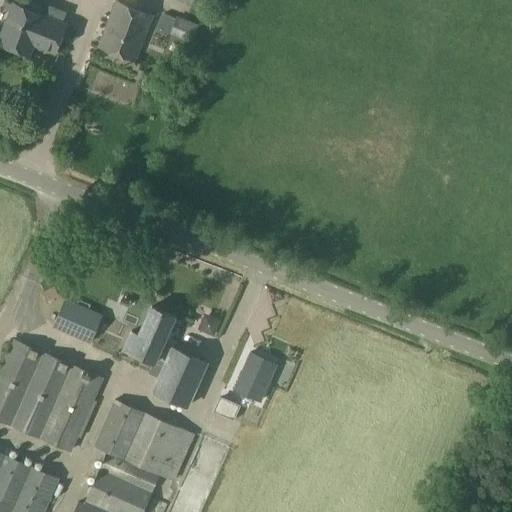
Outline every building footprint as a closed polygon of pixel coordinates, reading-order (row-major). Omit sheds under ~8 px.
[(116,1),(99,46),(135,60),(152,15),(116,1)] [(14,4),(0,38),(0,42),(29,54),(34,41),(55,49),(65,24),(14,4)] [(176,19),(170,37),(193,43),(198,26),(176,19)] [(53,286),(43,292),(48,301),(58,295),(53,286)] [(65,298),(53,326),(91,343),(103,315),(65,298)] [(132,331),(124,349),(154,363),(154,362),(164,366),(172,347),(183,320),(152,306),(140,335),(132,331)] [(220,319),(205,313),(198,329),(213,335),(220,319)] [(14,339),(0,370),(0,421),(71,453),(104,378),(14,339)] [(172,347),(164,366),(152,393),(188,409),(208,363),(172,347)] [(260,401),(276,363),(250,352),(234,389),(260,401)] [(115,399),(94,446),(124,459),(145,413),(115,399)] [(145,413),(124,459),(175,482),(195,435),(145,413)] [(0,511),(45,511),(60,479),(0,452),(0,511)] [(78,503),(73,511),(142,511),(158,477),(106,454),(84,505),(78,503)] [(157,511),(183,511),(186,507),(163,498),(157,511)]
